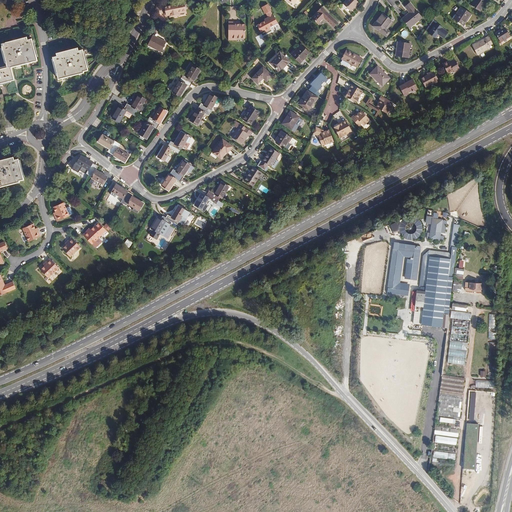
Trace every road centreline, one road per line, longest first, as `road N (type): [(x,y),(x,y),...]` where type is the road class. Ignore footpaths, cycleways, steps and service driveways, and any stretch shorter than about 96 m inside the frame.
road 1 (primary): [(511,114),(0,382)]
road 2 (primary): [(147,322),(511,128)]
road 3 (track): [(342,393),(240,344),(191,344),(0,427)]
road 4 (primary): [(147,322),(234,312),(301,348),(342,393)]
road 5 (residential): [(281,101),(250,153),(168,198),(150,197),(128,175)]
road 6 (residential): [(511,1),(494,21),(404,69),(351,29)]
road 7 (residential): [(281,101),(200,89),(128,175)]
road 8 (primary): [(0,392),(147,322)]
road 9 (residential): [(41,124),(46,53),(33,0)]
